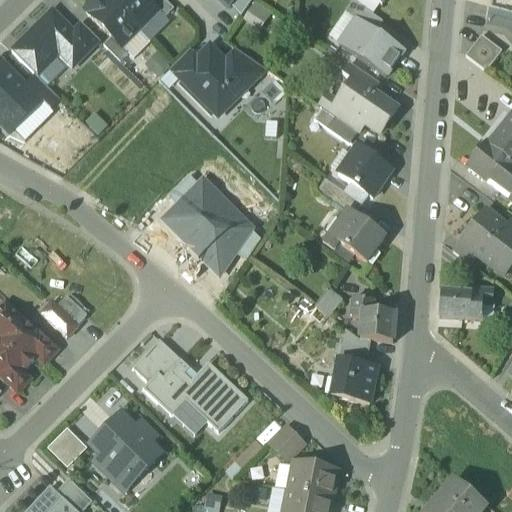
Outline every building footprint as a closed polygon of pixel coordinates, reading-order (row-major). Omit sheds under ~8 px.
[(148,3),(145,0),(97,0),(85,13),(111,40),(121,50),(139,32),(158,13),(148,3)] [(173,11),(161,0),(150,0),(148,3),(158,13),(165,20),(173,11)] [(216,0),(227,11),(230,7),(237,0),(216,0)] [(253,0),(237,0),(230,7),(241,19),(254,1),(253,0)] [(379,7),(368,0),(354,0),(352,4),(372,18),(379,7)] [(387,0),(368,0),(379,7),(381,9),(387,0)] [(352,4),(345,14),(357,23),(375,35),(382,24),(372,18),(352,4)] [(253,6),(246,23),(263,31),(271,15),(253,6)] [(508,28),(511,15),(511,13),(490,6),(485,21),(508,28)] [(52,15),(21,47),(23,50),(45,71),(59,57),(70,67),(73,71),(91,54),(90,53),(74,37),(52,15)] [(357,23),(340,48),(386,80),(404,55),(375,35),(357,23)] [(82,28),(74,37),(90,53),(99,44),(82,28)] [(139,32),(121,50),(128,57),(133,62),(133,61),(149,45),(150,45),(150,44),(139,32)] [(482,39),(466,60),(487,76),(502,55),(482,39)] [(121,50),(111,40),(103,48),(120,65),(128,57),(121,50)] [(37,79),(45,71),(23,50),(15,58),(37,79)] [(197,64),(179,81),(218,121),(251,89),(227,64),(225,66),(211,51),(197,64)] [(227,64),(251,89),(264,74),(237,54),(227,64)] [(171,72),(179,81),(197,64),(189,56),(171,72)] [(59,57),(45,71),(56,81),(70,67),(59,57)] [(0,67),(0,129),(10,139),(42,106),(25,88),(2,66),(0,67)] [(379,87),(350,67),(341,78),(351,85),(352,84),(371,97),(379,87)] [(35,79),(25,88),(42,106),(50,114),(60,104),(35,79)] [(371,97),(352,84),(351,85),(336,108),(345,114),(363,126),(379,137),(395,113),(371,97)] [(363,126),(345,114),(339,124),(357,136),(363,126)] [(511,119),(487,149),(511,169),(511,119)] [(339,124),(335,121),(326,132),(348,148),(357,136),(339,124)] [(481,144),(474,153),(475,160),(477,162),(487,149),(481,144)] [(511,169),(487,149),(477,162),(469,172),(511,203),(511,169)] [(391,174),(356,151),(338,178),(352,187),(368,198),(372,201),(391,174)] [(178,210),(164,224),(218,278),(234,257),(246,265),(262,242),(203,184),(198,189),(188,179),(168,200),(178,210)] [(368,198),(352,187),(345,197),(360,208),(368,198)] [(345,197),(340,194),(334,204),(351,218),(353,216),(354,217),(360,208),(345,197)] [(484,213),(475,224),(474,223),(466,232),(468,234),(460,244),(478,258),(502,277),(509,277),(511,272),(511,235),(505,230),(484,213)] [(354,217),(353,216),(351,218),(333,243),(366,267),(385,240),(354,217)] [(478,258),(461,244),(453,254),(470,268),(478,258)] [(493,294),(471,292),(471,297),(472,297),(470,323),(475,324),(476,307),(492,308),(493,294)] [(341,303),(328,293),(315,310),(328,320),(341,303)] [(471,297),(441,295),(438,321),(470,323),(472,297),(471,297)] [(395,318),(373,315),(374,303),(354,301),(353,319),(364,321),(360,343),(371,344),(393,346),(395,318)] [(58,312),(78,331),(88,321),(67,302),(58,312)] [(18,318),(5,305),(1,310),(0,312),(0,377),(17,394),(29,382),(23,376),(37,360),(44,366),(56,353),(38,336),(37,337),(17,319),(18,318)] [(42,318),(67,342),(78,331),(58,312),(52,307),(42,318)] [(359,343),(345,332),(339,363),(366,368),(371,344),(360,343),(359,343)] [(132,372),(148,387),(157,378),(162,383),(180,365),(158,344),(132,372)] [(366,368),(339,363),(332,401),(370,408),(377,370),(366,368)] [(218,436),(248,404),(208,367),(191,386),(183,379),(189,373),(180,365),(162,383),(157,378),(148,387),(142,394),(170,421),(185,405),(218,436)] [(122,422),(95,450),(105,459),(97,467),(109,478),(116,470),(130,484),(157,456),(147,446),(153,439),(142,428),(135,434),(122,422)] [(305,448),(286,429),(269,447),(288,466),(305,448)] [(50,451),(67,468),(84,452),(67,435),(50,451)] [(255,444),(234,465),(242,473),(263,452),(255,444)] [(337,475),(294,466),(289,495),(332,503),(337,475)] [(484,511),(486,509),(454,482),(429,511),(484,511)] [(56,496),(72,511),(84,511),(92,504),(69,483),(56,496)] [(51,491),(30,511),(72,511),(56,496),(51,491)] [(330,511),(332,503),(289,495),(284,511),(330,511)]
